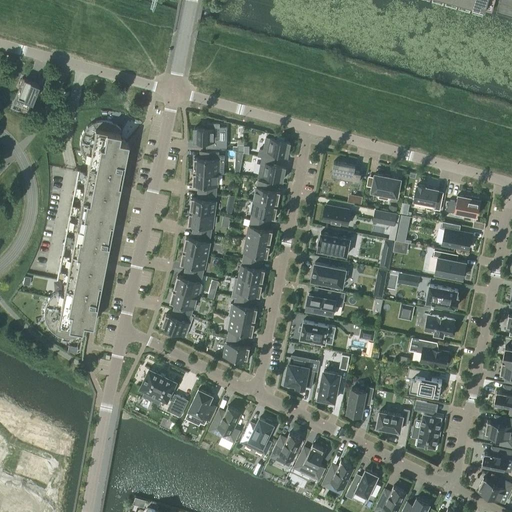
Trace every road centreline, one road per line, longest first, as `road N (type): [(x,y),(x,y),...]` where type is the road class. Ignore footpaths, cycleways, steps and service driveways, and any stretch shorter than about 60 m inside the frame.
road 1 (residential): [(511,190),(454,489)]
road 2 (residential): [(256,392),(306,129)]
road 3 (residential): [(124,328),(171,92)]
road 4 (residential): [(454,489),(256,392)]
road 5 (residential): [(511,184),(306,129)]
road 6 (residential): [(86,511),(124,328)]
road 7 (residential): [(0,44),(171,92)]
road 8 (residential): [(256,392),(124,328)]
road 9 (residential): [(306,129),(171,92)]
